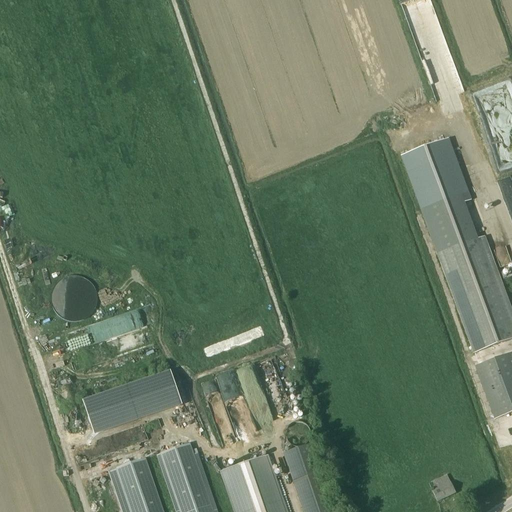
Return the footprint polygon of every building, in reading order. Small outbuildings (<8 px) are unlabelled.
[(401,161),(473,355),(511,340),(511,310),(485,238),(466,245),(452,209),(468,203),(447,144),(401,161)] [(503,193),(511,191),(511,177),(500,180),(503,193)] [(69,312),(67,319),(88,325),(97,295),(91,293),(94,284),(63,275),(55,299),(64,301),(61,309),(69,312)] [(83,401),(95,436),(182,406),(170,371),(160,343),(73,372),(83,401)] [(511,353),(475,367),(495,420),(511,413),(511,353)] [(255,364),(201,383),(214,422),(230,417),(222,395),(243,388),(259,435),(277,429),(255,364)] [(212,511),(190,445),(160,455),(180,511),(163,511),(145,460),(108,473),(121,511),(212,511)] [(335,511),(313,446),(284,455),(303,511),(335,511)] [(287,511),(268,456),(220,473),(233,511),(287,511)] [(456,494),(451,483),(450,483),(447,476),(429,485),(432,492),(432,491),(438,503),(456,494)]
